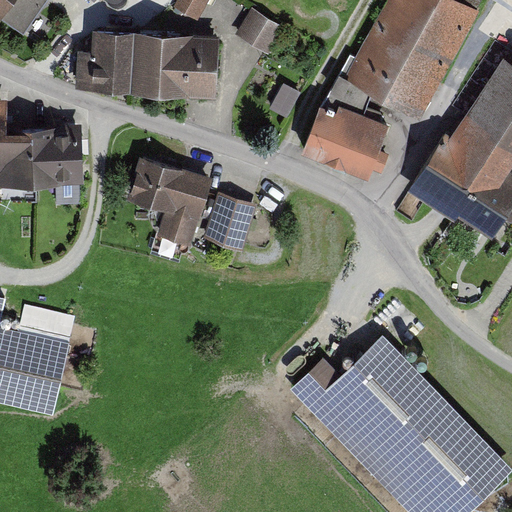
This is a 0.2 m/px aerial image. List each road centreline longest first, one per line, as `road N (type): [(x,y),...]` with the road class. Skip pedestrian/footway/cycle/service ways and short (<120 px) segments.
road 1 (unclassified): [(0,64),(313,185),(373,227),(466,333),(511,365)]
road 2 (unknown): [(104,106),(91,237),(58,272),(0,272)]
